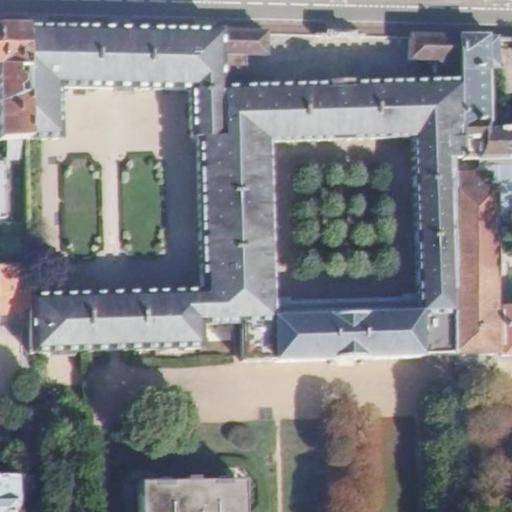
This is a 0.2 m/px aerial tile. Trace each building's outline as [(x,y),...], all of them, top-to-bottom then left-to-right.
[(0,27),(0,140),(6,141),(22,140),(24,140),(22,28),(0,27)] [(263,56),(263,34),(127,31),(111,30),(22,28),(24,140),(24,144),(59,143),(58,92),(113,91),(129,91),(192,90),(193,139),(197,138),(199,294),(88,297),(89,355),(103,355),(119,355),(197,354),(197,334),(238,334),(240,372),(273,371),(272,363),(419,360),(419,356),(451,356),(451,154),(460,154),(460,39),(412,38),(413,60),(433,61),(434,81),(344,83),(328,84),(242,86),(241,56),(263,56)] [(495,40),(460,39),(460,154),(511,153),(511,131),(489,132),(488,69),(496,69),(495,40)] [(22,140),(6,141),(6,159),(22,159),(22,140)] [(511,153),(460,154),(451,154),(451,356),(453,356),(483,355),(496,355),(511,354),(511,309),(493,310),(492,218),(491,190),(487,190),(486,177),(511,175),(511,153)] [(26,225),(6,225),(6,239),(26,238),(26,225)] [(26,240),(0,240),(0,268),(27,268),(26,240)] [(27,268),(0,268),(0,309),(27,308),(27,299),(27,268)] [(27,299),(27,308),(28,357),(89,355),(88,297),(27,299)] [(31,478),(0,478),(0,511),(16,511),(17,502),(19,502),(24,509),(31,509),(31,478)] [(135,511),(241,511),(240,492),(232,483),(145,485),(135,494),(135,511)]
